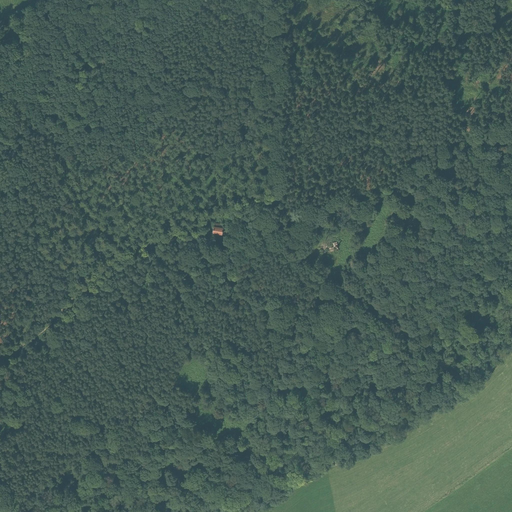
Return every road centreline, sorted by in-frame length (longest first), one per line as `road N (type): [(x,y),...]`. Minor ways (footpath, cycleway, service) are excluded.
road 1 (track): [(0,359),(120,257),(275,195)]
road 2 (track): [(275,195),(511,125)]
road 3 (track): [(275,195),(275,0)]
